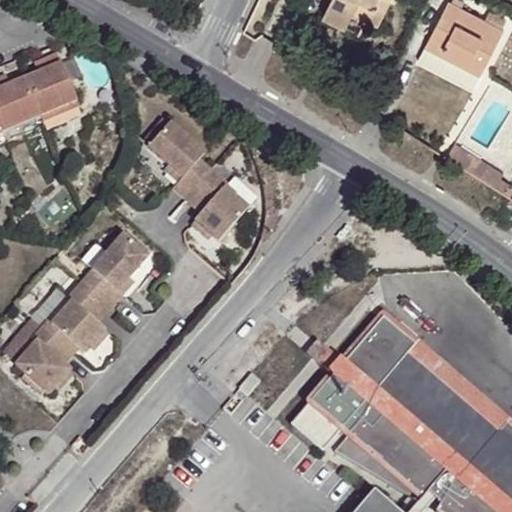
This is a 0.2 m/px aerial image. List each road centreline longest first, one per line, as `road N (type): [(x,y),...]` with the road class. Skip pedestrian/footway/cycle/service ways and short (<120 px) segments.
road 1 (residential): [(349,167),(54,511)]
road 2 (tertiary): [(511,278),(349,167)]
road 3 (tertiary): [(349,167),(199,76)]
road 4 (tertiary): [(199,76),(65,0)]
